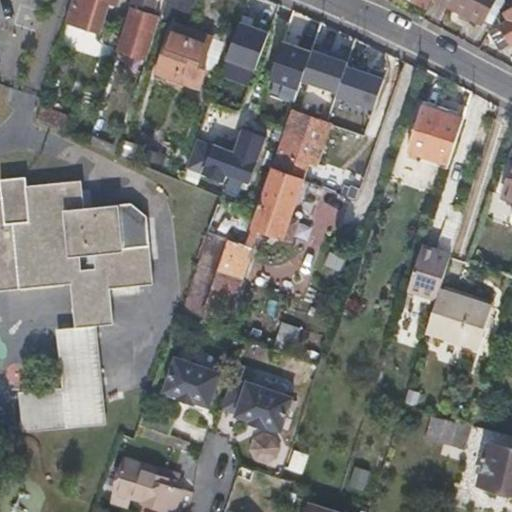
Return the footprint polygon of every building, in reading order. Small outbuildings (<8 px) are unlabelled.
[(73,0),(67,22),(97,32),(107,0),(73,0)] [(136,0),(120,49),(149,58),(160,20),(161,17),(153,14),(157,0),(136,0)] [(166,0),(161,17),(160,20),(174,25),(158,72),(200,86),(206,70),(201,68),(211,38),(189,30),(199,0),(166,0)] [(432,0),(431,1),(481,27),(494,0),(432,0)] [(498,0),(494,0),(481,27),(489,31),(506,3),(498,0)] [(489,31),(489,32),(501,50),(511,44),(511,0),(507,0),(506,3),(489,31)] [(241,23),(227,61),(256,71),(270,34),(241,23)] [(283,42),(270,80),(299,90),(302,81),(308,67),(313,52),(283,42)] [(348,63),(313,50),(313,52),(308,67),(302,81),(338,93),(348,63)] [(409,149),(450,163),(466,117),(423,103),(409,149)] [(58,126),(89,140),(94,124),(64,111),(58,126)] [(212,233),(182,317),(200,323),(207,305),(229,313),(259,228),(284,237),(311,164),(316,166),(330,128),(290,114),(255,215),(244,244),(212,233)] [(200,138),(189,167),(221,178),(224,171),(246,179),(262,135),(238,126),(230,150),(200,138)] [(129,142),(125,154),(156,162),(159,150),(129,142)] [(134,202),(86,207),(82,180),(28,186),(27,177),(2,179),(3,197),(0,197),(0,290),(72,283),(76,327),(58,329),(61,378),(21,381),(25,430),(104,423),(96,325),(113,324),(109,287),(154,282),(148,216),(134,202)] [(219,202),(208,232),(212,233),(244,244),(255,215),(219,202)] [(422,248),(407,293),(435,302),(439,292),(450,257),(422,248)] [(439,292),(435,302),(426,331),(480,348),(492,309),(439,292)] [(271,347),(287,352),(295,328),(280,323),(271,347)] [(220,372),(174,357),(163,391),(177,396),(176,398),(193,404),(194,401),(209,406),(220,372)] [(232,379),(222,408),(236,412),(235,415),(249,420),(249,422),(266,428),(267,426),(281,431),(293,396),(247,381),(246,384),(232,379)] [(146,408),(140,424),(169,434),(174,418),(146,408)] [(431,416),(426,438),(451,445),(457,423),(431,416)] [(453,446),(466,449),(473,426),(460,422),(453,446)] [(165,434),(142,426),(140,432),(163,440),(165,434)] [(511,448),(491,443),(481,482),(511,489),(511,448)] [(302,474),(308,454),(294,450),(288,470),(302,474)] [(157,469),(128,458),(116,489),(142,499),(141,502),(167,511),(170,511),(184,511),(192,494),(188,493),(179,490),(181,483),(156,474),(157,469)] [(341,511),(307,501),(303,511),(341,511)]
